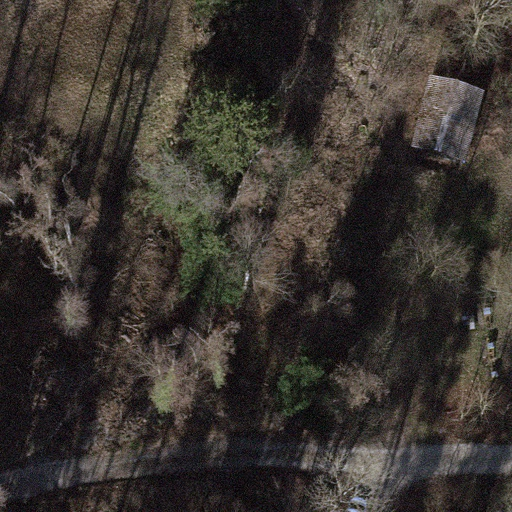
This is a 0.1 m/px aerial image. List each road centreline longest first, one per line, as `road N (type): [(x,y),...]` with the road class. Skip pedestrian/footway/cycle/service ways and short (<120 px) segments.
road 1 (track): [(0,491),(56,474),(248,447),(388,469)]
road 2 (track): [(362,511),(388,469),(476,456),(511,460)]
